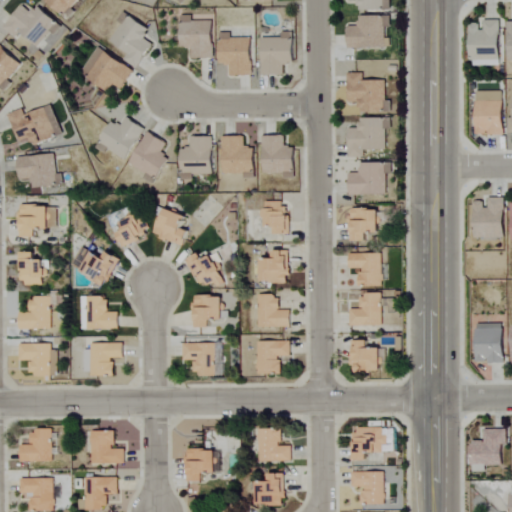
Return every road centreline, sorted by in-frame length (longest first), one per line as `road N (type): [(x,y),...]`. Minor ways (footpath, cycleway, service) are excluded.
road 1 (residential): [(324,511),(317,0)]
road 2 (tertiary): [(434,511),(431,0)]
road 3 (residential): [(0,402),(434,399)]
road 4 (residential): [(154,284),(157,511)]
road 5 (residential): [(171,92),(211,106),(319,106)]
